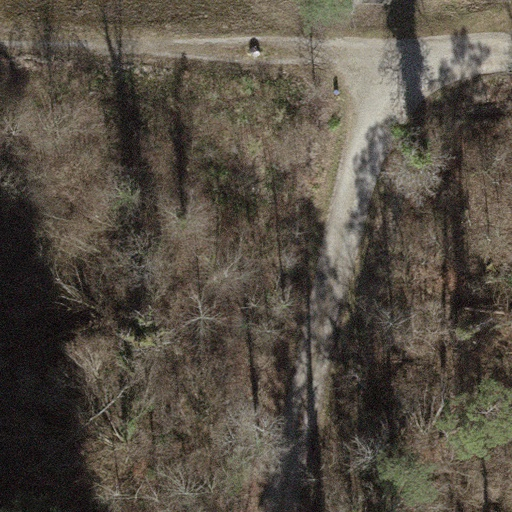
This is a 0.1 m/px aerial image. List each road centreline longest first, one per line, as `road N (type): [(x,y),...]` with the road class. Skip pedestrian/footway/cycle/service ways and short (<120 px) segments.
road 1 (track): [(392,56),(280,511)]
road 2 (track): [(0,49),(392,56)]
road 3 (track): [(392,56),(511,51)]
